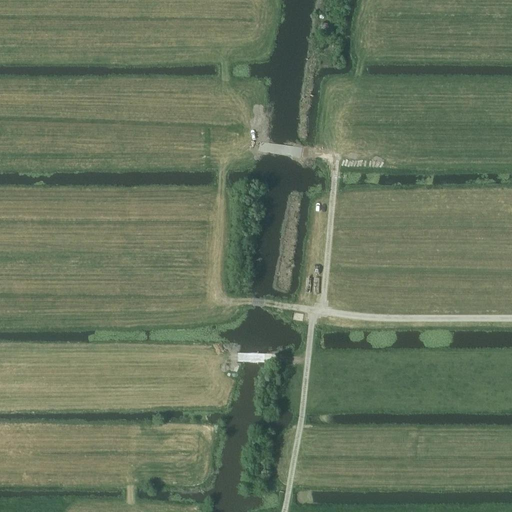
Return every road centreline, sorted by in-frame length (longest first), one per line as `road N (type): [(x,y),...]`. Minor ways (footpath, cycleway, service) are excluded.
road 1 (track): [(228,301),(386,318),(511,318)]
road 2 (track): [(245,147),(335,162),(323,312)]
road 3 (track): [(314,311),(284,511)]
